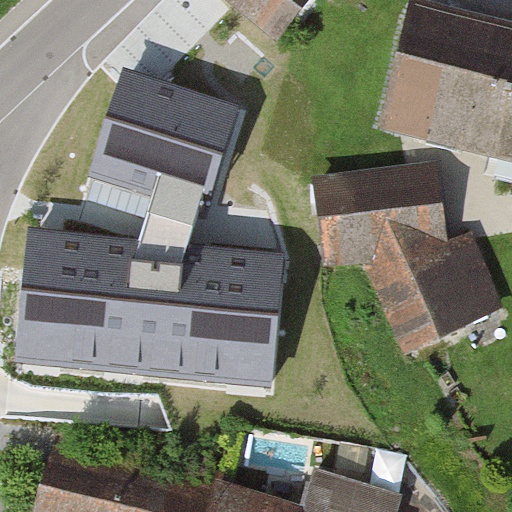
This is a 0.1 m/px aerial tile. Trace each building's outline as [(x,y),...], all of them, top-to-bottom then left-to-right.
[(324,0),(227,0),(285,48),(324,0)] [(511,34),(413,14),(388,134),(511,160),(511,34)] [(449,185),(319,205),(330,274),(460,254),(449,185)] [(311,240),(106,214),(87,366),(292,392),(311,240)] [(71,459),(55,511),(218,511),(221,502),(71,459)] [(313,511),(255,511),(221,502),(218,511),(402,511),(404,507),(322,483),(313,511)]
